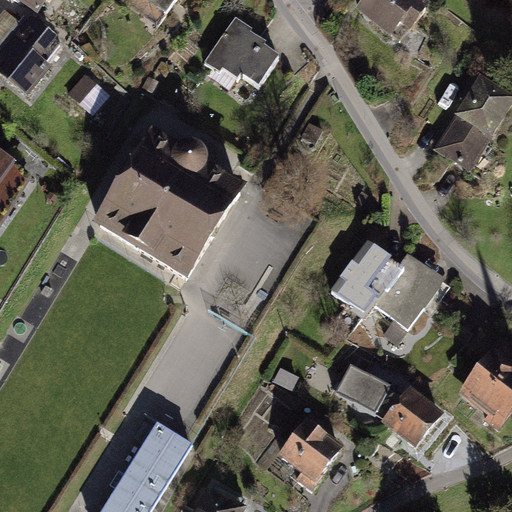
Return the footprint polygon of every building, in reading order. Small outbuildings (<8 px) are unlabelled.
[(21,0),(37,12),(46,0),(21,0)] [(140,0),(167,22),(185,0),(140,0)] [(427,14),(409,0),(373,0),(358,19),(398,50),(427,14)] [(67,52),(31,22),(0,60),(0,81),(25,103),(67,52)] [(285,63),(235,28),(206,68),(256,103),(285,63)] [(85,77),(68,97),(93,119),(110,98),(85,77)] [(435,151),(475,176),(511,116),(511,106),(476,84),(435,151)] [(158,147),(95,239),(189,305),(253,212),(158,147)] [(0,230),(31,181),(0,158),(0,230)] [(402,274),(367,248),(328,302),(363,327),(373,313),(402,274)] [(443,284),(411,261),(402,274),(373,313),(405,337),(443,284)] [(511,362),(503,355),(467,396),(511,435),(511,434),(511,362)] [(391,392),(351,369),(335,397),(376,420),(391,392)] [(448,427),(416,399),(386,434),(418,462),(448,427)] [(158,427),(104,511),(153,511),(192,450),(158,427)] [(348,461),(309,430),(284,462),(323,493),(348,461)] [(236,511),(211,499),(204,511),(236,511)]
